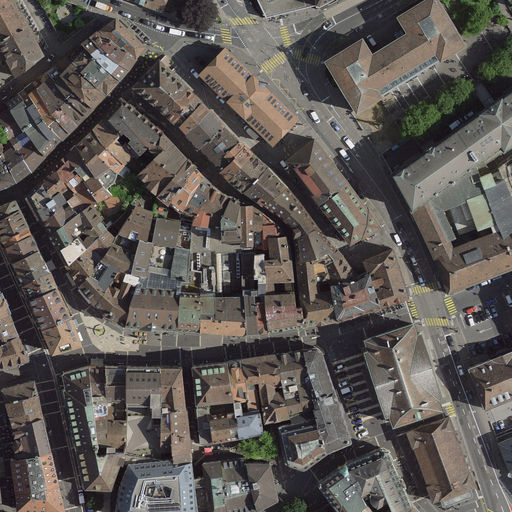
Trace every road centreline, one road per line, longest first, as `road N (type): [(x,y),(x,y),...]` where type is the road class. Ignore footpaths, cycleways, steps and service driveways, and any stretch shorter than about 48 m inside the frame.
road 1 (residential): [(432,308),(341,334),(376,442),(468,403)]
road 2 (secondary): [(309,100),(384,196),(432,308)]
road 3 (tertiary): [(258,39),(161,27),(94,0)]
